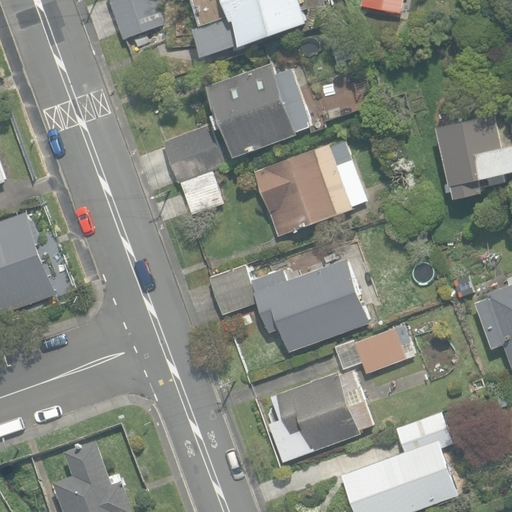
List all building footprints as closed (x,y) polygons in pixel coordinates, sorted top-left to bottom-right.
[(114,0),(118,13),(156,1),(155,0),(114,0)] [(236,19),(245,46),(310,23),(310,22),(301,0),(225,0),(233,20),(236,19)] [(230,126),(241,155),(302,134),(300,130),(315,125),(295,68),(280,74),(276,62),(214,84),(228,126),(230,126)] [(317,87),(330,123),(375,107),(363,71),(317,87)] [(397,142),(415,137),(407,111),(390,117),(397,142)] [(458,184),(461,197),(487,191),(484,177),(511,170),(511,144),(505,146),(498,113),(442,125),(455,184),(458,184)] [(181,182),(184,181),(215,169),(225,166),(210,125),(167,140),(181,182)] [(259,169),(282,236),(356,210),(355,206),(372,201),(355,153),(352,154),(348,141),(333,146),(332,143),(259,169)] [(0,210),(14,206),(0,163),(0,210)] [(215,169),(184,181),(196,214),(227,202),(215,169)] [(0,313),(59,293),(31,212),(0,222),(0,313)] [(285,327),(294,350),(373,322),(350,257),(291,279),(287,267),(256,278),(261,290),(259,291),(274,331),(285,327)] [(213,276),(226,314),(260,302),(247,265),(213,276)] [(509,342),(511,350),(511,275),(510,277),(511,280),(511,281),(490,290),(492,296),(476,302),(493,348),(509,342)] [(457,280),(462,296),(475,292),(470,276),(457,280)] [(359,341),(370,372),(410,357),(398,327),(359,341)] [(364,363),(356,342),(338,348),(346,369),(364,363)] [(274,422),(287,460),(364,433),(363,428),(375,424),(355,369),(342,374),(342,371),(275,395),(284,419),(274,422)] [(344,475),(356,511),(413,511),(462,495),(444,446),(456,442),(444,411),(399,427),(408,452),(344,475)] [(57,487),(66,511),(135,511),(126,484),(116,488),(100,444),(68,456),(77,479),(57,487)]
